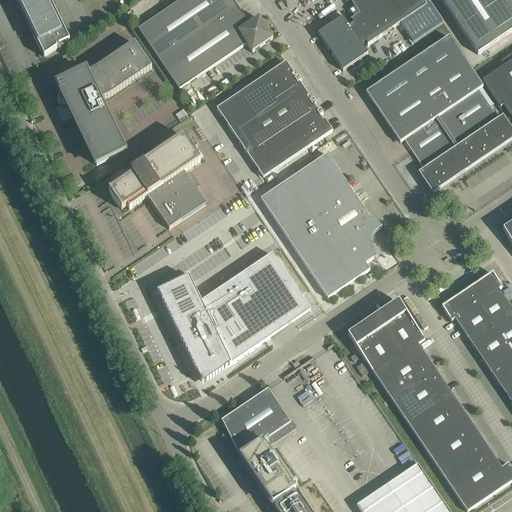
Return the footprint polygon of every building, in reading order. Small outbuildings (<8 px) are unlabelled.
[(15,0),(44,59),(57,50),(57,49),(70,42),(49,0),(15,0)] [(183,0),(138,30),(159,61),(237,8),(231,0),(183,0)] [(343,18),(318,35),(329,52),(330,51),(329,51),(332,49),(335,54),(333,56),(332,55),(332,56),(343,72),(349,68),(368,55),(361,46),(366,43),(368,47),(422,10),(426,7),(421,0),(348,0),(359,16),(355,18),(351,21),(353,25),(349,27),(343,18)] [(511,0),(440,0),(478,56),(511,32),(511,0)] [(249,26),(237,8),(159,61),(179,91),(247,45),(252,54),(273,40),(259,19),(249,26)] [(366,93),(366,94),(400,144),(404,141),(413,154),(424,171),(421,172),(418,174),(432,195),(435,193),(511,141),(511,133),(501,118),(498,120),(490,108),(479,91),(483,88),(449,38),(366,93)] [(66,74),(58,104),(60,105),(62,105),(65,106),(72,121),(74,120),(97,167),(124,153),(99,102),(105,100),(110,97),(115,94),(152,70),(134,44),(96,70),(93,72),(91,73),(88,74),(84,75),(81,75),(78,76),(75,76),(72,76),(69,75),(66,74)] [(511,61),(482,82),(500,109),(503,107),(511,120),(511,61)] [(217,110),(232,133),(301,86),(299,83),(301,82),(298,78),(295,81),(292,77),(294,75),(286,63),(217,110)] [(309,97),(301,86),(232,133),(248,156),(317,109),(314,106),(316,104),(313,100),(310,103),(307,99),(309,97)] [(317,109),(248,156),(263,179),(332,132),(324,120),(323,122),(320,118),(323,115),(321,111),(319,112),(317,109)] [(176,116),(180,122),(189,117),(184,110),(176,116)] [(167,147),(130,172),(130,173),(112,185),(119,195),(117,197),(120,202),(122,200),(129,211),(147,198),(169,230),(206,206),(184,173),(200,163),(183,137),(167,148),(167,147)] [(376,258),(373,254),(372,252),(371,249),(370,246),(370,243),(371,240),(372,237),(374,235),(375,233),(378,231),(382,228),(374,217),(370,220),(327,156),(261,201),(328,300),(370,272),(365,265),(375,258),(375,259),(376,258)] [(158,293),(157,293),(202,386),(231,367),(231,366),(270,340),(267,335),(306,308),(310,313),(272,256),(201,304),(186,274),(158,293)] [(475,286),(477,288),(502,325),(511,318),(511,310),(499,291),(502,289),(492,274),(475,286)] [(458,297),(472,317),(485,336),(494,331),(502,325),(477,288),(475,286),(458,297)] [(455,321),(458,326),(472,317),(458,297),(442,308),(451,323),(455,321)] [(408,353),(418,346),(425,342),(398,302),(381,314),(408,353)] [(381,314),(378,316),(365,325),(391,364),(408,353),(381,314)] [(472,317),(458,326),(471,346),(485,336),(472,317)] [(494,331),(511,357),(511,318),(502,325),(494,331)] [(365,325),(349,335),(348,336),(374,376),(391,364),(365,325)] [(485,336),(471,346),(497,383),(511,373),(511,357),(494,331),(485,336)] [(393,403),(437,374),(418,346),(408,353),(391,364),(374,376),(393,403)] [(369,373),(363,364),(356,369),(363,378),(369,373)] [(511,373),(497,383),(511,405),(511,373)] [(412,431),(455,401),(437,374),(393,403),(412,431)] [(267,390),(221,422),(239,458),(244,465),(267,449),(297,429),(292,422),(290,424),(267,390)] [(430,458),(474,429),(455,401),(412,431),(430,458)] [(449,486),(493,456),(474,429),(430,458),(449,486)] [(267,449),(244,465),(272,507),(274,506),(275,509),(274,510),(275,511),(309,511),(297,494),(295,495),(294,493),(296,492),(267,449)] [(493,456),(449,486),(466,511),(469,511),(511,483),(511,470),(508,465),(502,469),(493,456)] [(382,490),(357,507),(359,511),(448,511),(417,466),(391,484),(389,481),(380,487),(382,490)]
